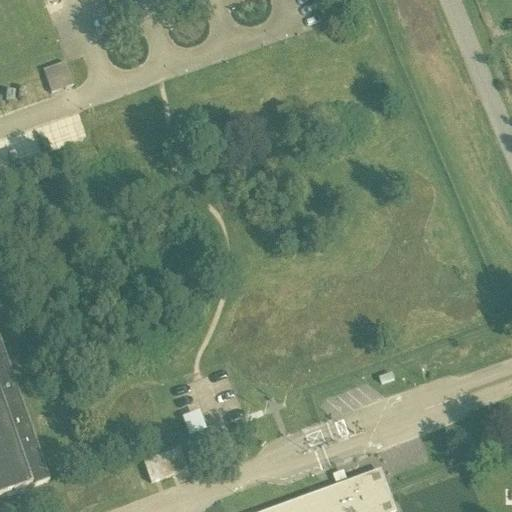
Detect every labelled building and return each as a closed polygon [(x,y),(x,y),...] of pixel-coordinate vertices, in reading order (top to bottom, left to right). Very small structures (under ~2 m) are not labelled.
[(72,89),(64,66),(43,73),(51,96),(72,89)] [(0,500),(48,484),(0,346),(0,500)] [(392,375),(379,379),(381,386),(394,381),(392,375)] [(150,486),(154,485),(184,474),(177,453),(142,465),(150,486)] [(320,494),(270,511),(395,511),(389,493),(383,495),(378,479),(339,493),(330,493),(321,497),(320,494)]
